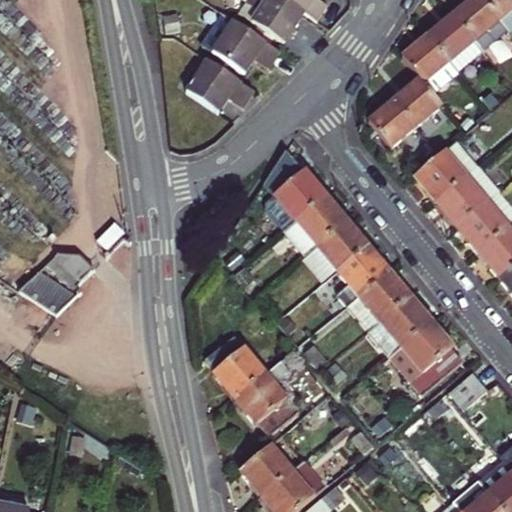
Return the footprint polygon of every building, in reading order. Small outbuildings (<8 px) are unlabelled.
[(237,0),(259,15),(252,25),(284,46),(304,16),(280,0),(237,0)] [(280,0),(304,16),(317,24),(328,8),(319,3),(316,8),(312,5),(314,0),(280,0)] [(475,0),(453,18),(483,54),(508,34),(480,0),(475,0)] [(511,0),(480,0),(508,34),(511,37),(511,35),(511,0)] [(222,17),(202,48),(245,76),(254,62),(258,57),(262,60),(259,65),(267,70),(278,54),(222,17)] [(483,54),(453,18),(428,39),(458,76),(483,54)] [(420,82),(432,97),(458,76),(428,39),(402,61),(420,82)] [(207,64),(187,95),(219,116),(229,101),(232,96),(236,99),(233,104),(242,109),(252,94),(207,64)] [(394,104),(416,130),(442,108),(432,97),(420,82),(394,104)] [(394,104),(369,126),(390,152),(416,130),(394,104)] [(455,146),(414,180),(436,206),(477,171),(455,146)] [(265,212),(284,234),(326,199),(304,173),(303,174),(285,153),(263,186),(273,198),(266,205),(265,212)] [(477,171),(436,206),(457,232),(498,196),(477,171)] [(511,213),(498,196),(457,232),(478,257),(511,228),(511,213)] [(326,199),(284,234),(305,259),(316,250),(347,224),(326,199)] [(316,250),(338,275),(368,249),(347,224),(316,250)] [(511,228),(478,257),(499,282),(511,270),(511,228)] [(112,229),(102,240),(115,253),(125,241),(112,229)] [(368,249),(338,275),(348,287),(337,297),(347,310),(389,275),(368,249)] [(81,260),(58,258),(47,268),(58,278),(77,299),(78,297),(79,298),(82,295),(77,290),(92,276),(95,273),(81,260)] [(47,268),(41,274),(53,283),(58,278),(47,268)] [(511,270),(499,282),(511,297),(511,270)] [(41,274),(19,295),(56,320),(77,299),(53,283),(41,274)] [(389,275),(347,310),(368,335),(410,300),(389,275)] [(410,300),(368,335),(389,360),(431,325),(410,300)] [(431,325),(389,360),(422,399),(463,365),(451,351),(453,350),(431,325)] [(214,376),(213,377),(235,402),(265,377),(234,339),(205,364),(214,376)] [(313,349),(304,357),(316,372),(326,364),(313,349)] [(280,364),(265,377),(275,388),(290,376),(280,364)] [(473,375),(448,396),(458,408),(462,414),(487,393),(473,375)] [(265,377),(235,402),(256,428),(258,427),(269,440),(277,433),(298,416),(275,388),(265,377)] [(277,433),(269,440),(274,446),(282,439),(277,433)] [(362,434),(352,442),(365,457),(374,450),(362,434)] [(271,449),(240,475),(262,500),(292,475),(271,449)] [(511,511),(511,473),(504,463),(479,484),(502,511),(511,511)] [(292,475),(262,500),(271,511),(299,511),(325,491),(304,465),(292,475)] [(502,511),(479,484),(454,505),(459,511),(502,511)] [(336,489),(322,501),(330,511),(331,511),(345,500),(336,489)] [(330,511),(322,501),(308,511),(330,511)]
